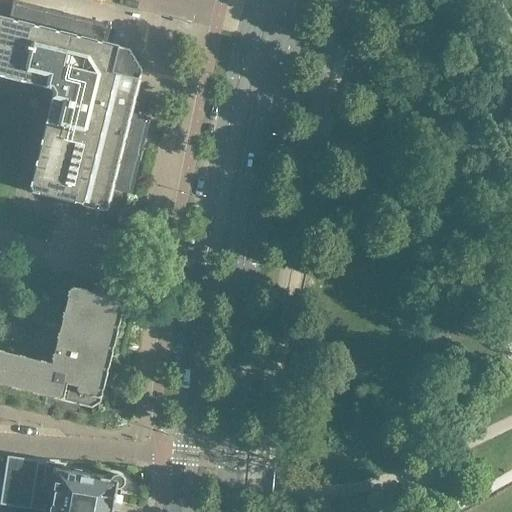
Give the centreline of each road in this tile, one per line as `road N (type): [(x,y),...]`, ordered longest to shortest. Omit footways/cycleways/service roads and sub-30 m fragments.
road 1 (primary): [(227,511),(255,150),(292,0)]
road 2 (primary): [(253,17),(202,288),(187,453)]
road 3 (residential): [(187,453),(0,441)]
